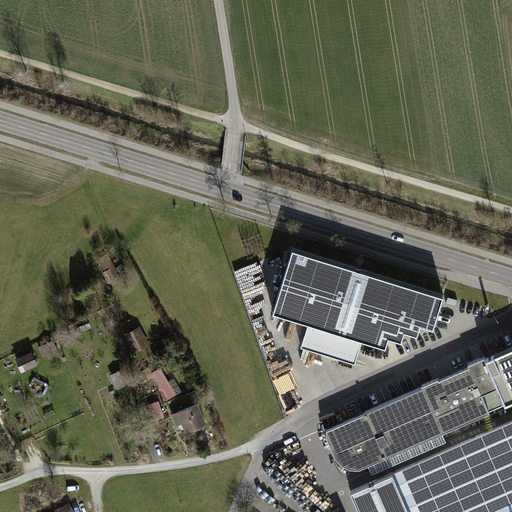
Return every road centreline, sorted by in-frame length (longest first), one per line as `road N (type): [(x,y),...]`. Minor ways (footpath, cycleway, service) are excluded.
road 1 (track): [(0,52),(511,210)]
road 2 (residential): [(233,511),(265,445),(296,421),(511,318)]
road 3 (tertiary): [(225,190),(511,278)]
road 4 (track): [(265,445),(143,469),(47,470),(0,487)]
road 5 (tertiary): [(0,120),(225,190)]
road 6 (unclassified): [(225,190),(235,113),(219,0)]
